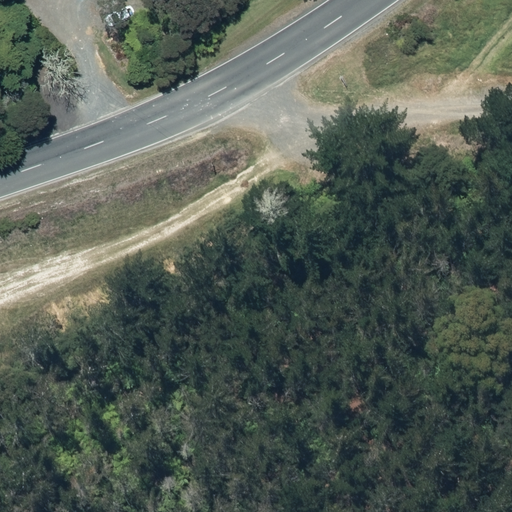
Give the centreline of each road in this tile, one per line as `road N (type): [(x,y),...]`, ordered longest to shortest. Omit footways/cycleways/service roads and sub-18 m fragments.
road 1 (tertiary): [(354,0),(254,79),(0,188)]
road 2 (track): [(511,104),(471,99),(312,132),(254,79)]
